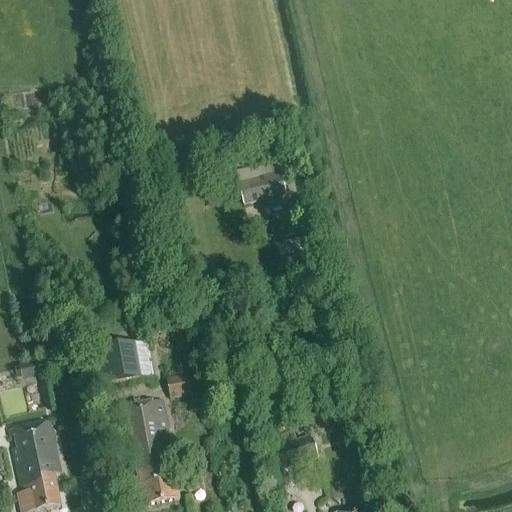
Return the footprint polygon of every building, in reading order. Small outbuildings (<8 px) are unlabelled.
[(107,97),(97,104),(106,117),(115,110),(107,97)] [(288,198),(283,176),(238,186),(243,208),(288,198)] [(97,387),(151,379),(146,345),(92,355),(97,387)] [(15,368),(18,382),(45,377),(42,362),(15,368)] [(191,399),(188,377),(167,380),(170,402),(191,399)] [(149,506),(180,501),(176,478),(174,479),(172,469),(174,469),(163,404),(120,412),(131,476),(140,475),(142,487),(134,488),(137,503),(148,501),(149,506)] [(53,476),(61,474),(49,423),(8,432),(9,438),(14,437),(17,450),(12,451),(21,489),(25,488),(26,493),(18,495),(21,511),(39,511),(60,507),(53,476)] [(296,442),(293,432),(269,439),(279,473),(318,462),(311,437),(296,442)] [(185,483),(187,494),(199,491),(197,481),(185,483)] [(0,490),(0,503),(11,501),(8,488),(0,490)]
